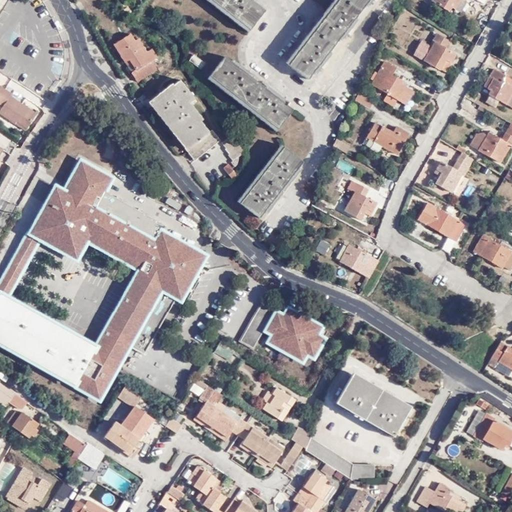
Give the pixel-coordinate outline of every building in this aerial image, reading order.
[(264,10),(251,0),(211,0),(248,30),(264,10)] [(369,0),(338,0),(288,67),(307,82),(369,0)] [(451,6),(455,7),(459,0),(431,0),(448,9),(451,6)] [(459,0),(455,7),(459,10),(465,1),(463,0),(459,0)] [(112,44),(124,61),(127,58),(134,68),(131,71),(136,80),(156,68),(158,70),(163,67),(159,61),(154,64),(151,59),(156,56),(150,47),(145,51),(137,38),(133,40),(129,33),(112,44)] [(447,39),(436,33),(432,39),(434,40),(431,46),(420,40),(412,53),(438,68),(439,67),(443,70),(450,60),(451,60),(455,53),(443,46),(447,39)] [(201,67),(205,61),(196,54),(191,60),(201,67)] [(292,108),(225,55),(209,74),(277,127),(292,108)] [(127,58),(124,61),(130,71),(131,71),(134,68),(127,58)] [(382,90),(392,95),(401,100),(409,88),(400,83),(396,80),(398,77),(388,71),(391,65),(380,58),(367,81),(372,84),(369,89),(374,91),(377,86),(382,90)] [(488,93),(498,99),(511,107),(511,92),(511,91),(511,78),(493,68),(489,76),(493,78),(487,88),(490,90),(488,93)] [(195,154),(219,132),(210,122),(207,124),(186,100),(193,94),(178,76),(164,88),(166,90),(163,93),(153,101),(188,142),(187,143),(195,154)] [(493,78),(489,76),(483,86),(487,88),(493,78)] [(6,88),(0,95),(0,101),(3,104),(0,108),(0,110),(15,122),(17,120),(27,127),(37,113),(12,94),(13,93),(6,88)] [(389,101),(392,95),(382,90),(379,96),(389,101)] [(358,93),(354,100),(370,109),(374,102),(358,93)] [(494,105),(498,99),(488,93),(485,99),(494,105)] [(332,105),(344,109),(346,102),(335,98),(332,105)] [(17,120),(15,122),(26,129),(27,127),(17,120)] [(367,135),(374,139),(376,136),(391,145),(390,149),(397,153),(409,132),(396,125),(393,131),(375,121),(367,135)] [(229,130),(241,148),(243,146),(232,127),(229,130)] [(240,149),(241,148),(229,130),(222,136),(226,141),(225,142),(230,147),(229,148),(233,153),(231,155),(235,160),(237,158),(240,156),(240,153),(240,149)] [(511,144),(511,136),(504,132),(501,138),(488,131),(487,132),(483,130),(476,132),(469,143),(478,148),(480,147),(486,151),(485,153),(499,161),(509,145),(511,146),(511,144)] [(376,136),(374,139),(373,140),(382,145),(389,150),(390,149),(391,145),(376,136)] [(335,138),(333,145),(346,153),(350,146),(335,138)] [(382,145),(374,141),(370,148),(378,152),(382,145)] [(305,160),(285,144),(241,203),(262,218),(305,160)] [(473,157),(463,151),(452,168),(440,161),(436,168),(442,172),(435,182),(450,191),(461,174),(463,175),(473,157)] [(237,166),(229,156),(224,160),(233,170),(237,166)] [(113,334),(130,343),(144,351),(176,297),(180,299),(204,256),(162,232),(165,225),(104,191),(112,178),(82,160),(64,190),(56,205),(53,203),(39,229),(63,243),(70,231),(86,240),(91,233),(113,245),(108,252),(138,269),(147,273),(113,334)] [(372,210),(376,203),(364,195),(368,189),(357,183),(352,190),(355,192),(344,210),(360,218),(367,207),(372,210)] [(56,205),(64,190),(55,185),(31,231),(39,235),(77,257),(86,240),(70,231),(63,243),(39,229),(53,203),(56,205)] [(465,225),(428,202),(417,218),(455,241),(465,225)] [(31,231),(14,260),(22,265),(39,235),(31,231)] [(91,233),(86,240),(108,252),(113,245),(91,233)] [(502,267),(510,254),(510,252),(482,235),(472,250),(501,268),(502,267)] [(448,238),(443,249),(450,253),(455,242),(448,238)] [(337,259),(367,276),(377,259),(347,242),(337,259)] [(511,261),(511,254),(510,254),(502,267),(507,270),(511,261)] [(0,340),(98,397),(120,359),(102,349),(100,353),(93,349),(96,345),(6,293),(22,265),(14,260),(0,285),(0,340)] [(120,359),(130,343),(113,334),(147,273),(138,269),(96,345),(93,349),(100,353),(102,349),(120,359)] [(273,312),(260,304),(239,342),(252,349),(273,312)] [(266,332),(271,334),(282,340),(277,348),(292,357),(297,349),(303,352),(312,358),(327,332),(307,321),(296,339),(290,336),(301,318),(287,310),(283,317),(276,314),(266,332)] [(307,321),(301,318),(290,336),(296,339),(307,321)] [(282,340),(271,334),(266,342),(277,348),(282,340)] [(238,357),(240,353),(220,339),(217,344),(232,354),(238,357)] [(511,349),(500,342),(487,364),(495,368),(499,361),(511,369),(511,349)] [(228,361),(232,354),(217,344),(214,351),(228,361)] [(297,349),(292,357),(298,360),(303,352),(297,349)] [(368,385),(351,375),(338,399),(347,404),(344,408),(350,412),(351,410),(378,426),(377,428),(393,438),(410,410),(393,400),(395,396),(370,382),(368,385)] [(208,384),(200,379),(198,377),(195,381),(206,388),(208,384)] [(0,401),(6,406),(10,399),(14,392),(0,382),(0,401)] [(118,396),(135,407),(136,405),(143,395),(126,384),(118,396)] [(218,391),(208,384),(206,388),(201,396),(207,400),(200,410),(199,410),(195,414),(212,426),(223,411),(213,404),(217,399),(214,397),(218,391)] [(277,388),(273,394),(275,396),(270,403),(268,402),(263,408),(282,422),(293,406),(289,404),(289,401),(291,397),(277,388)] [(10,399),(15,403),(20,396),(14,392),(10,399)] [(275,396),(273,394),(269,392),(264,399),(268,402),(270,403),(275,396)] [(23,408),(27,401),(20,396),(15,403),(23,408)] [(488,402),(479,396),(474,403),(484,408),(488,402)] [(223,411),(226,406),(217,399),(213,404),(223,411)] [(154,418),(136,405),(135,407),(122,426),(115,422),(106,435),(130,452),(139,439),(140,438),(154,418)] [(237,421),(239,418),(241,415),(226,406),(223,411),(237,421)] [(31,433),(36,427),(39,422),(23,410),(20,414),(15,411),(8,421),(29,437),(31,433)] [(237,436),(246,423),(239,418),(237,421),(223,411),(212,426),(228,437),(231,432),(237,436)] [(511,430),(493,420),(494,418),(485,413),(472,435),(480,441),(483,436),(492,441),(491,443),(501,449),(504,443),(511,447),(511,430)] [(212,426),(195,414),(192,419),(209,430),(212,426)] [(182,424),(171,417),(165,424),(177,432),(182,424)] [(256,453),(267,437),(246,423),(237,436),(242,439),(240,442),(256,453)] [(306,435),(308,432),(294,425),(286,437),(298,444),(301,446),(306,435)] [(225,441),(228,437),(212,426),(209,430),(225,441)] [(79,453),(85,443),(69,431),(62,442),(74,449),(79,453)] [(320,460),(329,466),(344,476),(367,477),(368,463),(346,462),(306,435),(301,446),(300,448),(320,460)] [(282,448),(267,437),(256,453),(267,460),(268,459),(272,461),(282,448)] [(105,452),(86,441),(85,443),(79,453),(77,456),(95,468),(105,452)] [(254,456),(256,453),(240,442),(238,446),(254,456)] [(72,464),(77,456),(79,453),(74,449),(67,461),(72,464)] [(284,467),(290,456),(283,451),(276,462),(284,467)] [(267,460),(256,453),(254,456),(269,467),(272,461),(268,459),(267,460)] [(441,460),(437,469),(451,477),(456,468),(441,460)] [(115,484),(125,469),(115,462),(104,477),(115,484)] [(325,473),(328,468),(318,463),(316,467),(325,473)] [(212,486),(218,479),(213,476),(214,474),(207,469),(206,471),(198,465),(193,473),(198,476),(193,485),(198,489),(203,492),(209,484),(212,486)] [(23,466),(9,489),(29,501),(33,495),(39,499),(50,482),(40,476),(39,478),(37,482),(29,478),(31,474),(32,471),(23,466)] [(304,498),(316,506),(321,498),(314,494),(324,478),(317,473),(308,468),(304,475),(303,475),(298,484),(309,491),(304,498)] [(511,490),(511,471),(511,472),(500,492),(509,496),(511,490)] [(187,482),(191,484),(193,485),(198,476),(193,473),(187,482)] [(39,478),(31,474),(29,478),(37,482),(39,478)] [(314,494),(321,498),(330,482),(324,478),(314,494)] [(210,511),(223,511),(218,508),(219,505),(221,506),(227,496),(215,488),(220,480),(218,479),(212,486),(209,484),(203,492),(197,500),(211,510),(210,511)] [(434,493),(425,488),(416,503),(425,509),(428,504),(442,511),(459,511),(463,506),(456,501),(457,499),(445,491),(446,489),(438,485),(434,493)] [(62,486),(57,499),(65,502),(70,490),(62,486)] [(170,486),(166,493),(176,500),(179,502),(184,495),(170,486)] [(291,487),(285,492),(291,500),(297,496),(291,487)] [(368,511),(377,499),(359,488),(355,494),(344,511),(368,511)] [(29,501),(9,489),(5,495),(26,507),(29,501)] [(192,497),(197,500),(203,492),(198,489),(192,497)] [(176,500),(166,493),(159,503),(166,508),(163,511),(172,511),(169,510),(176,500)] [(242,498),(236,494),(225,510),(227,511),(256,511),(259,508),(251,503),(243,496),(242,498)] [(127,501),(123,496),(113,502),(116,508),(127,501)] [(312,511),(316,506),(304,498),(301,504),(294,501),(289,510),(291,511),(290,511),(312,511)] [(108,511),(89,499),(86,505),(84,508),(90,511),(108,511)] [(90,511),(84,508),(86,505),(78,500),(71,510),(73,511),(90,511)] [(511,503),(511,500),(510,500),(506,506),(502,511),(511,511),(511,510),(511,506),(511,503)] [(497,511),(502,511),(506,506),(503,503),(497,511)]
